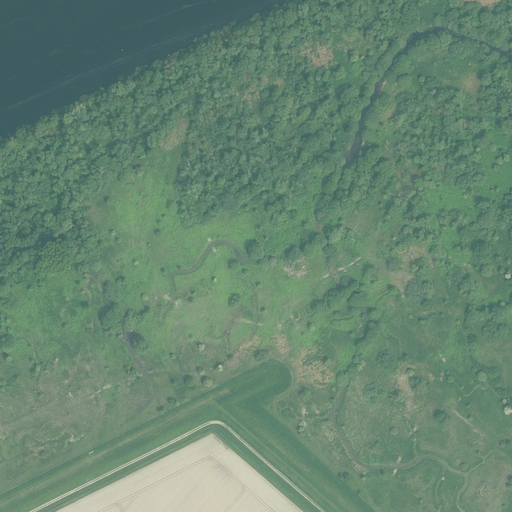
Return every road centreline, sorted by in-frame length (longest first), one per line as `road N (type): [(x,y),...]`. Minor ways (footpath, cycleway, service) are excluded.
road 1 (track): [(31,511),(212,422),(322,511)]
road 2 (track): [(0,503),(265,369)]
